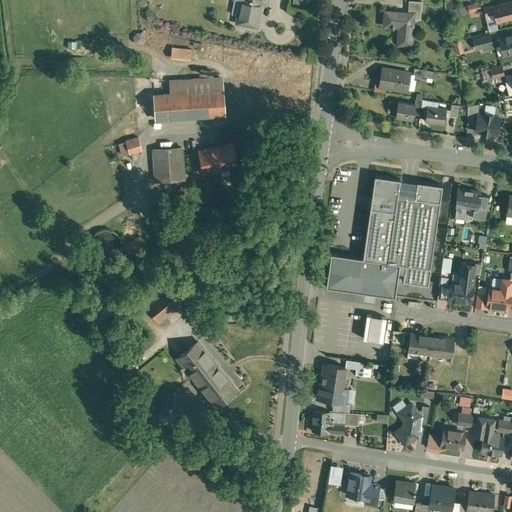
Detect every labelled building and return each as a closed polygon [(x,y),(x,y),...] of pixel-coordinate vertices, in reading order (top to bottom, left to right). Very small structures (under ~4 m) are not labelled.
[(267,0),(242,0),(239,23),(257,26),(261,3),(266,4),(267,0)] [(422,1),(409,0),(408,13),(414,13),(414,17),(421,18),(422,1)] [(511,0),(493,6),(493,5),(484,7),(486,15),(494,13),(497,22),(511,17),(511,0)] [(480,2),(468,5),(470,12),(481,9),(480,2)] [(408,13),(386,11),(385,26),(393,26),(393,29),(394,29),(394,27),(400,27),(398,44),(412,45),(414,17),(414,13),(408,13)] [(511,33),(499,37),(501,44),(497,46),(499,55),(503,53),(504,55),(511,52),(511,33)] [(491,34),(473,38),(476,48),(483,47),(482,44),(493,41),(491,34)] [(460,40),(453,41),(456,53),(463,51),(460,40)] [(502,67),(491,70),(493,78),(504,75),(502,67)] [(411,74),(384,69),(381,86),(408,91),(411,74)] [(434,72),(416,69),(415,75),(433,78),(434,72)] [(223,78),(170,81),(171,94),(155,95),(156,113),(157,119),(225,114),(223,78)] [(423,99),(417,98),(416,103),(415,110),(421,111),(423,99)] [(416,103),(400,101),(397,117),(414,120),(415,110),(416,103)] [(480,103),(468,105),(468,123),(476,125),(478,113),(479,113),(480,103)] [(459,105),(452,104),(450,115),(457,116),(459,105)] [(447,109),(428,106),(426,121),(437,122),(445,123),(447,109)] [(479,113),(478,113),(476,125),(476,130),(483,131),(483,133),(490,134),(490,133),(498,134),(500,117),(493,116),(494,114),(486,113),(485,115),(479,113)] [(139,137),(127,140),(130,153),(143,150),(139,137)] [(232,144),(200,151),(205,172),(211,171),(214,172),(221,171),(222,168),(237,165),(232,144)] [(182,147),(153,149),(155,181),(185,179),(182,147)] [(443,185),(375,175),(363,257),(332,252),(327,286),(396,296),(400,271),(405,272),(403,280),(429,284),(443,185)] [(481,191),(458,188),(456,205),(457,205),(466,206),(473,208),(486,209),(488,195),(480,194),(481,191)] [(182,222),(168,193),(153,200),(167,229),(182,222)] [(466,206),(457,205),(455,217),(464,218),(466,206)] [(485,217),(486,209),(473,208),(472,215),(485,217)] [(108,228),(106,228),(104,229),(102,229),(100,230),(98,231),(96,233),(95,234),(94,236),(92,239),(92,241),(92,243),(92,245),(92,247),(93,249),(93,250),(94,251),(95,253),(96,254),(97,255),(99,256),(101,257),(103,258),(105,258),(107,258),(111,258),(113,257),(115,256),(117,254),(119,252),(120,251),(121,248),(122,246),(122,244),(122,243),(122,242),(121,240),(121,238),(120,236),(119,235),(118,233),(116,232),(115,231),(113,230),(111,229),(108,228)] [(487,235),(479,234),(477,242),(479,242),(486,244),(487,235)] [(213,259),(196,251),(188,269),(205,277),(213,259)] [(453,271),(454,257),(445,257),(444,271),(453,271)] [(461,273),(460,282),(463,283),(461,300),(471,302),(474,284),(473,284),(475,272),(474,272),(475,265),(463,263),(462,266),(460,268),(459,271),(461,273)] [(166,273),(138,295),(159,321),(187,299),(166,273)] [(511,280),(503,279),(502,289),(488,287),(487,295),(486,295),(485,304),(510,307),(511,291),(511,289),(511,290),(511,284),(511,280)] [(463,283),(460,282),(451,281),(450,285),(449,298),(449,299),(461,300),(463,283)] [(450,285),(441,284),(439,297),(449,298),(450,285)] [(485,295),(486,286),(478,285),(477,293),(485,295)] [(477,293),(476,306),(485,307),(485,304),(486,295),(485,295),(477,293)] [(364,340),(391,340),(392,316),(364,315),(364,340)] [(406,331),(394,329),(393,341),(404,342),(406,331)] [(433,335),(411,332),(409,349),(431,352),(433,335)] [(454,338),(433,335),(431,352),(452,355),(454,338)] [(130,339),(110,355),(120,368),(140,353),(130,339)] [(237,390),(199,341),(178,358),(217,406),(237,390)] [(366,362),(350,359),(348,367),(356,368),(365,369),(366,362)] [(345,367),(325,364),(324,373),(323,372),(321,386),(339,388),(340,381),(343,381),(345,367)] [(385,371),(378,370),(377,378),(384,379),(385,371)] [(471,398),(461,396),(459,404),(469,406),(471,398)] [(412,402),(399,412),(405,419),(404,425),(396,431),(406,444),(418,434),(421,422),(423,409),(422,409),(417,408),(412,402)] [(431,406),(423,404),(422,409),(423,409),(421,422),(428,423),(431,406)] [(158,411),(151,418),(160,428),(174,415),(165,405),(158,411)] [(154,407),(147,414),(151,418),(158,411),(154,407)] [(345,424),(333,423),(334,418),(330,418),(331,412),(314,411),(313,430),(344,432),(345,424)] [(359,415),(345,414),(344,421),(352,422),(351,425),(359,426),(359,415)] [(473,416),(458,414),(456,429),(464,431),(465,425),(471,426),(473,416)] [(494,426),(487,425),(488,417),(479,416),(476,433),(484,435),(482,450),(494,452),(493,453),(501,454),(504,437),(499,436),(499,432),(493,431),(494,426)] [(511,421),(499,419),(498,430),(510,431),(511,422),(511,421)] [(456,429),(445,428),(444,435),(442,445),(463,448),(465,431),(464,431),(456,429)] [(429,432),(427,451),(441,453),(442,445),(444,435),(429,432)] [(343,467),(331,465),(328,483),(340,485),(343,467)] [(363,474),(351,472),(347,494),(366,497),(369,482),(371,475),(369,473),(365,473),(363,474)] [(416,483),(397,480),(395,497),(415,500),(416,490),(415,489),(416,483)] [(369,482),(366,497),(365,502),(376,504),(379,484),(369,482)] [(446,487),(433,485),(429,504),(430,504),(430,502),(452,506),(452,507),(455,487),(447,486),(446,487)] [(492,511),(495,494),(470,491),(468,503),(468,510),(469,510),(483,511),(492,511)] [(468,503),(461,502),(460,511),(468,511),(469,510),(468,510),(468,503)]
